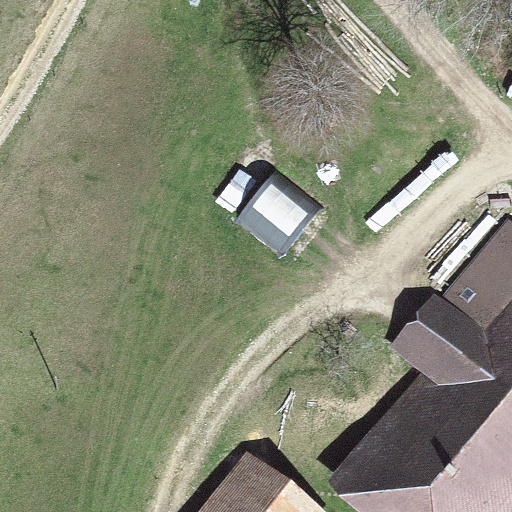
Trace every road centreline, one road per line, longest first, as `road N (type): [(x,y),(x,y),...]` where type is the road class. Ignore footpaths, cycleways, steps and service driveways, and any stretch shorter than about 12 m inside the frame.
road 1 (track): [(86,0),(0,153)]
road 2 (track): [(511,97),(409,0)]
